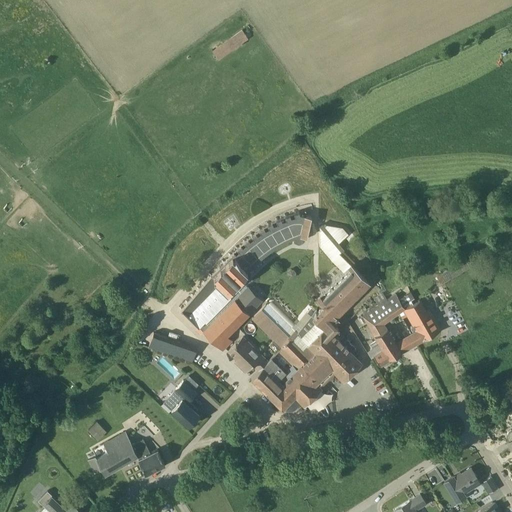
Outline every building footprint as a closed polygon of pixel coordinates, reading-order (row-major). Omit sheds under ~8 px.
[(219,60),(248,38),(242,30),(212,51),(219,60)] [(203,330),(217,344),(227,335),(257,304),(258,296),(248,286),(243,291),(236,283),(247,271),(254,265),(259,259),(266,254),(272,249),(279,245),(286,241),(295,237),(296,240),(297,241),(298,242),(299,242),(300,242),(301,242),(301,241),(302,241),(302,240),(302,239),(302,238),(302,236),(307,237),(312,216),(300,214),(299,212),(294,213),(285,217),(276,221),(268,225),(259,230),(252,236),(244,242),(237,249),(211,276),(181,309),(199,327),(203,330)] [(301,328),(291,338),(281,348),(271,358),(268,361),(258,371),(251,378),(283,409),(284,408),(286,410),(287,410),(288,410),(289,410),(290,410),(291,410),(292,410),(293,410),(294,409),(295,409),(301,402),(304,405),(321,388),(318,385),(334,370),(343,380),(361,362),(351,352),(354,349),(354,348),(355,347),(347,339),(343,344),(336,337),(340,332),(336,328),(338,326),(334,323),(339,319),(335,315),(369,282),(353,267),(356,263),(343,250),(345,249),(340,243),(350,235),(344,228),(323,224),(320,227),(321,248),(332,261),(344,272),(317,299),(324,305),(318,311),(317,310),(301,328)] [(440,284),(461,272),(470,267),(466,260),(459,264),(438,275),(436,277),(440,284)] [(390,358),(417,343),(421,340),(415,330),(397,341),(386,322),(399,313),(403,319),(408,316),(409,315),(405,308),(395,293),(387,299),(383,292),(374,299),(378,305),(362,315),(382,349),(374,355),(380,366),(391,360),(390,358)] [(421,300),(405,308),(409,315),(408,316),(415,330),(421,340),(423,339),(424,341),(426,341),(430,339),(430,337),(429,336),(440,329),(428,308),(425,309),(421,300)] [(281,348),(291,338),(262,308),(251,319),(281,348)] [(154,332),(148,347),(192,362),(196,350),(179,344),(180,341),(154,332)] [(232,340),(227,335),(217,344),(222,350),(232,340)] [(253,365),(258,371),(268,361),(243,337),(236,344),(235,343),(228,351),(240,362),(237,365),(245,372),(251,365),(252,366),(253,365)] [(169,399),(176,405),(171,410),(188,426),(198,414),(192,408),(194,405),(188,400),(195,392),(182,380),(175,389),(177,390),(169,399)] [(96,438),(106,430),(97,420),(88,429),(96,438)] [(108,452),(96,458),(102,469),(105,475),(137,456),(138,456),(132,444),(130,440),(122,444),(118,436),(103,444),(108,452)] [(143,439),(132,444),(138,456),(137,456),(146,474),(165,464),(157,449),(150,452),(143,439)] [(95,472),(102,469),(96,458),(95,456),(88,459),(95,472)] [(464,492),(480,483),(470,467),(454,478),(453,476),(444,482),(456,501),(466,495),(464,492)] [(47,490),(38,501),(45,507),(46,506),(52,511),(81,511),(83,511),(72,502),(66,508),(47,490)] [(417,511),(416,510),(426,504),(420,494),(414,498),(410,501),(409,500),(394,510),(395,511),(417,511)] [(500,511),(495,502),(478,511),(500,511)]
